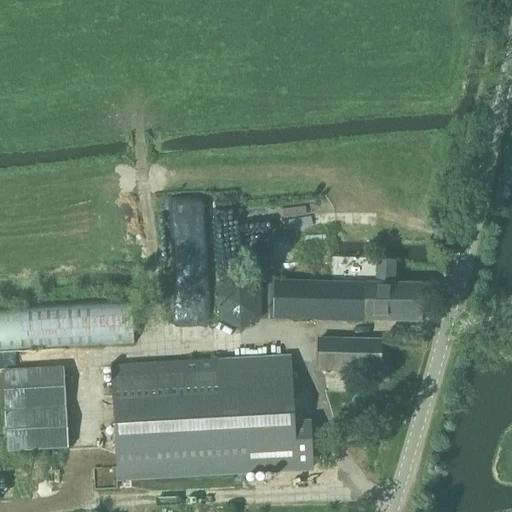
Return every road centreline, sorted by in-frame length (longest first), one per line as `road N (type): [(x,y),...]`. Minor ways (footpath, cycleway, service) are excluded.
road 1 (track): [(0,509),(364,493),(328,436),(297,340),(159,353),(136,116)]
road 2 (unclassified): [(390,511),(444,341),(511,47)]
